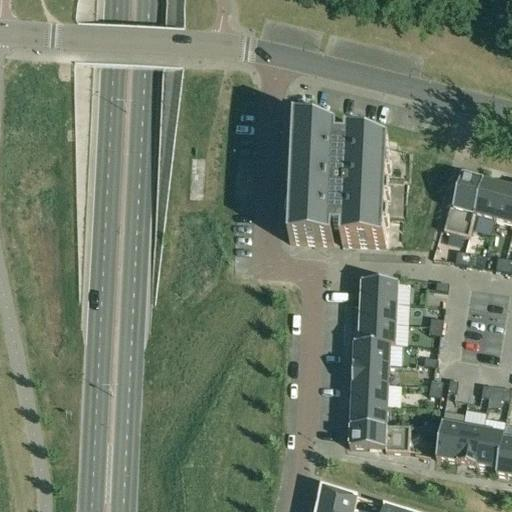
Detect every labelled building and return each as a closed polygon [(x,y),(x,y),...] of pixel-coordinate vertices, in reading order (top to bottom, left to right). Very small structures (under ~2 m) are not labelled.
[(391,150),(296,125),(290,247),(386,251),(391,150)] [(485,184),(464,179),(455,214),(451,213),(445,236),(448,237),(469,242),(485,184)] [(504,190),(485,184),(469,242),(470,242),(476,219),(495,224),(504,190)] [(511,191),(504,190),(495,224),(511,228),(511,191)] [(466,257),(458,255),(456,267),(464,268),(466,257)] [(473,258),(466,257),(464,268),(472,270),(473,258)] [(506,263),(498,262),(496,274),(504,275),(505,268),(506,263)] [(399,287),(363,285),(362,307),(398,308),(399,287)] [(449,288),(438,286),(436,294),(448,296),(449,288)] [(398,308),(362,307),(361,327),(397,329),(398,308)] [(444,324),(432,322),(431,330),(437,331),(442,332),(444,324)] [(397,329),(361,327),(360,347),(355,346),(355,347),(396,349),(397,329)] [(437,331),(431,330),(429,338),(441,340),(442,332),(437,331)] [(511,346),(511,330),(498,332),(499,347),(511,346)] [(396,349),(355,347),(354,368),(390,370),(391,350),(396,350),(396,349)] [(438,364),(426,362),(425,370),(436,372),(438,364)] [(389,390),(390,370),(354,368),(353,388),(389,390)] [(444,386),(432,384),(431,392),(442,394),(444,386)] [(458,385),(451,384),(448,396),(456,397),(458,385)] [(388,411),(389,390),(353,388),(352,409),(388,411)] [(492,390),(484,389),(482,401),(490,402),(492,390)] [(442,394),(431,392),(429,400),(441,402),(442,394)] [(511,394),(504,392),(502,404),(510,406),(511,394)] [(351,429),(387,431),(387,430),(388,411),(352,409),(351,429)] [(436,427),(425,425),(423,433),(435,435),(436,427)] [(464,431),(443,427),(436,463),(457,466),(464,431)] [(387,431),(351,429),(350,452),(386,454),(386,456),(410,457),(411,432),(387,431)] [(464,431),(457,466),(457,467),(477,471),(477,470),(484,435),(464,431)] [(435,435),(423,433),(422,440),(434,443),(435,435)] [(504,438),(484,435),(477,470),(497,474),(496,478),(497,478),(504,438)] [(505,438),(504,438),(497,478),(511,481),(511,444),(504,443),(505,438)] [(355,511),(357,501),(323,491),(318,511),(355,511)]
